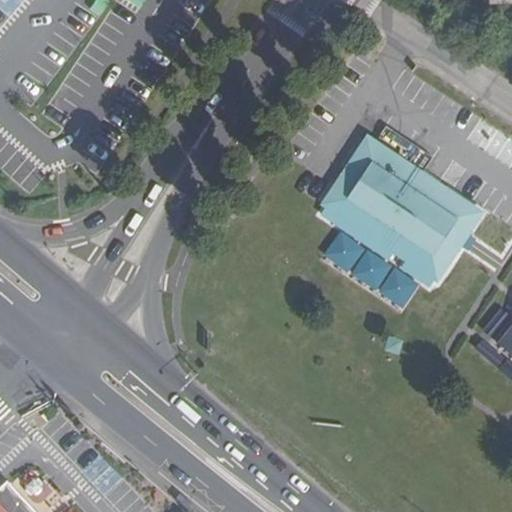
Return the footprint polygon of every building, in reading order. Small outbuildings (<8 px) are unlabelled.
[(511,22),(492,9),(468,44),(490,60),(511,28),(511,22)] [(367,141),(479,216),(481,212),(370,138),(367,136),(322,203),(326,205),(367,141)] [(326,205),(320,213),(387,258),(391,251),(397,243),(410,251),(404,260),(400,266),(428,285),(444,261),(447,263),(464,238),(479,216),(367,141),(326,205)] [(410,251),(397,243),(391,251),(404,260),(410,251)] [(511,315),(493,339),(511,354),(511,315)] [(25,492),(48,511),(61,496),(38,476),(25,492)] [(30,511),(1,481),(0,482),(0,511),(30,511)]
